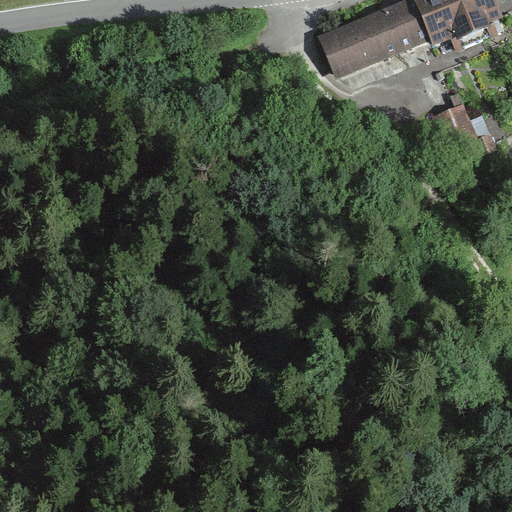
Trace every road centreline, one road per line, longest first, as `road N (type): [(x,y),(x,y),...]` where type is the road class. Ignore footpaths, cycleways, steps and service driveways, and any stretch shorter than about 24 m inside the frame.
road 1 (track): [(0,360),(205,391),(277,439),(318,511)]
road 2 (track): [(511,303),(415,173),(305,73),(287,36)]
road 3 (track): [(287,36),(75,83),(0,113)]
road 4 (tertiary): [(136,5),(0,22)]
